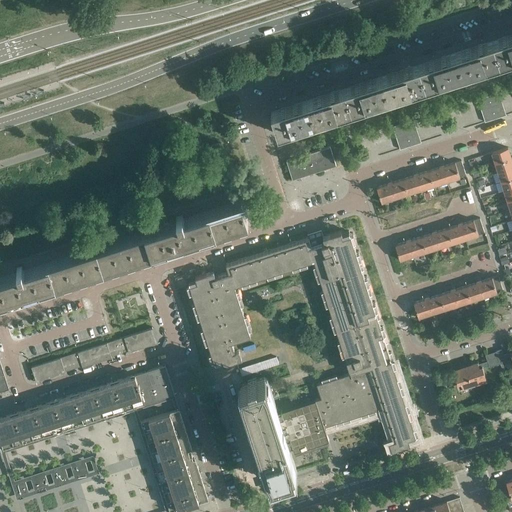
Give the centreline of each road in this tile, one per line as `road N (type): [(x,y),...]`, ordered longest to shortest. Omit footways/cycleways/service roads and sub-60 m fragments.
road 1 (secondary): [(0,124),(358,0)]
road 2 (residential): [(259,138),(251,108),(511,22)]
road 3 (secondary): [(226,0),(0,54)]
road 4 (unclassified): [(175,349),(24,396),(8,349)]
road 5 (tertiary): [(263,511),(444,455)]
road 6 (unknown): [(455,145),(511,325)]
road 7 (residential): [(361,201),(357,180),(367,173),(511,128)]
road 8 (unclassified): [(255,484),(221,377),(188,388)]
road 9 (unclassified): [(150,271),(288,225)]
road 10 (unclassified): [(228,511),(188,388)]
road 11 (unclassified): [(90,290),(99,318),(8,349)]
